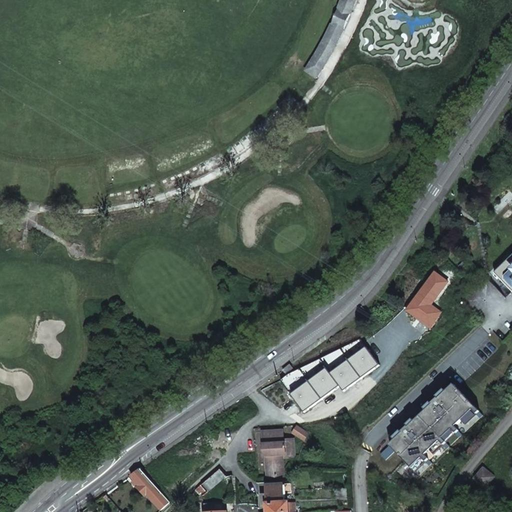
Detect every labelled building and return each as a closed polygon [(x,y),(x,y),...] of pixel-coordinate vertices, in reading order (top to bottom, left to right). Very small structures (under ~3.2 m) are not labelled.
[(355,5),(342,0),(339,9),(351,13),(355,5)] [(336,17),(348,22),(351,13),(339,9),(336,17)] [(332,25),(344,30),(348,22),(336,17),(332,25)] [(324,40),(336,46),(340,38),(328,33),(324,40)] [(336,46),(324,40),(320,48),(332,54),(336,46)] [(315,56),(327,62),(332,54),(320,48),(315,56)] [(327,62),(315,56),(311,63),(323,70),(327,62)] [(323,70),(311,63),(306,71),(318,78),(323,70)] [(511,256),(494,273),(511,291),(511,256)] [(362,379),(380,365),(366,347),(348,361),(362,379)] [(344,393),(362,379),(348,361),(329,375),(339,387),(344,393)] [(290,365),(285,368),(283,370),(286,374),(293,368),(290,365)] [(321,401),(339,387),(329,375),(325,369),(307,383),(320,400),(321,401)] [(302,414),(320,400),(307,383),(306,382),(288,396),(302,414)] [(480,411),(454,384),(391,444),(417,471),(480,411)] [(309,433),(298,426),(297,426),(292,433),(304,441),(309,433)] [(282,431),(263,432),(264,456),(266,456),(267,477),(283,476),(282,458),(294,457),(293,439),(283,440),(282,431)] [(201,486),(207,493),(226,477),(220,469),(201,486)] [(485,487),(494,477),(484,469),(476,479),(485,487)] [(133,482),(145,495),(147,494),(161,510),(170,503),(141,470),(131,476),(135,481),(133,482)] [(266,494),(285,493),(291,493),(291,485),(265,486),(266,494)] [(266,511),(288,511),(288,505),(288,502),(285,502),(285,493),(266,494),(266,502),(266,511)]
